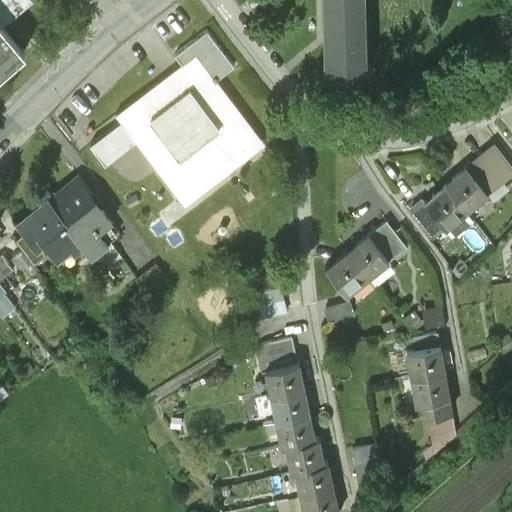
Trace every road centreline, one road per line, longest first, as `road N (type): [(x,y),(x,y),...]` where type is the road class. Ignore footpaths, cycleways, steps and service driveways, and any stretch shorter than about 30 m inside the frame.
road 1 (residential): [(292,109),(303,300),(345,464)]
road 2 (track): [(217,511),(214,493),(150,399),(303,300)]
road 3 (residential): [(456,362),(437,260),(354,138)]
road 4 (residential): [(120,34),(0,130)]
road 5 (residential): [(480,110),(416,132),(354,138)]
road 6 (residential): [(292,109),(222,0)]
